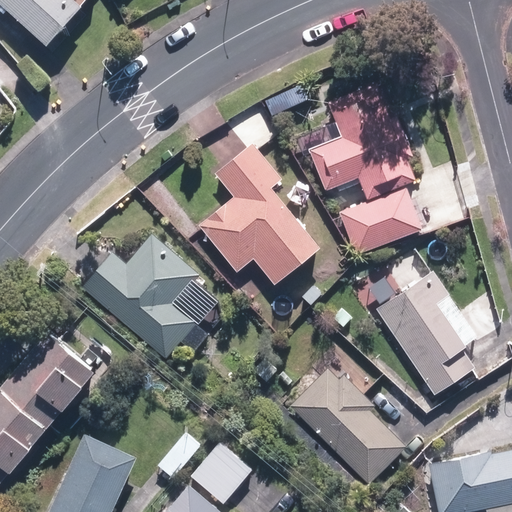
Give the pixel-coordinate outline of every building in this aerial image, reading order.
[(0,0),(0,2),(48,47),(84,10),(73,0),(0,0)] [(375,83),(328,102),(369,201),(416,182),(407,159),(415,156),(397,113),(389,116),(375,83)] [(235,198),(199,226),(237,273),(254,259),(275,284),(320,248),(271,188),(283,179),(253,143),(216,173),(235,198)] [(342,211),(357,253),(422,230),(406,188),(369,201),(342,211)] [(112,250),(82,283),(165,359),(198,323),(176,303),(201,276),(154,233),(127,263),(112,250)] [(434,269),(377,307),(435,395),(476,368),(464,348),(479,338),(434,269)] [(96,370),(47,329),(0,385),(0,484),(96,370)] [(327,367),(290,404),(369,483),(407,445),(371,410),(375,405),(344,374),(339,378),(327,367)] [(202,446),(186,432),(157,465),(173,479),(202,446)] [(112,511),(137,457),(85,434),(50,511),(112,511)] [(254,469),(221,442),(192,476),(224,503),(254,469)] [(430,464),(439,511),(461,511),(486,507),(486,511),(511,511),(511,449),(491,454),(491,452),(430,464)] [(220,511),(189,485),(166,511),(220,511)]
